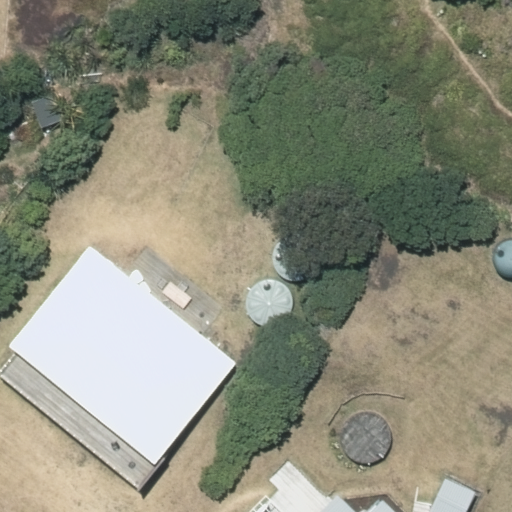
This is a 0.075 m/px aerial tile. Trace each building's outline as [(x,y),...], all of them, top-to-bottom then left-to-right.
[(511,232),(491,254),(511,275),(511,232)] [(91,249),(11,350),(158,466),(237,367),(91,249)] [(337,429),(336,434),(336,440),(337,445),(339,451),(342,455),(345,460),(350,463),(354,466),(360,468),(365,469),(371,469),(376,468),(382,466),(386,463),(391,460),(394,456),(397,451),(399,445),(400,440),(400,434),(399,429),(397,424),(394,419),(391,415),(387,411),(382,408),(376,406),(371,405),(365,405),(360,406),(355,408),(350,411),(345,414),(342,419),(339,424),(337,429)] [(467,511),(477,493),(445,478),(427,511),(467,511)] [(350,511),(338,499),(324,511),(350,511)] [(392,511),(383,502),(372,511),(392,511)]
